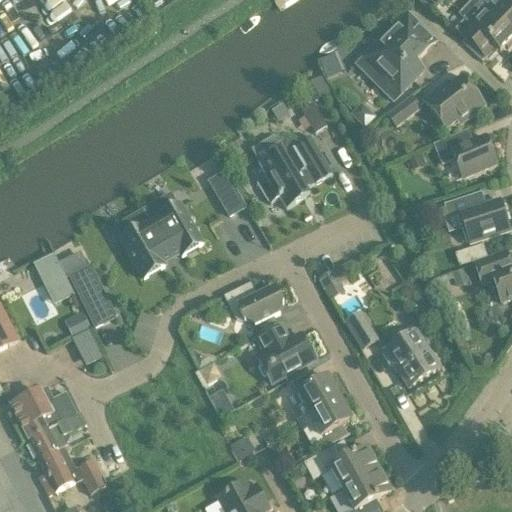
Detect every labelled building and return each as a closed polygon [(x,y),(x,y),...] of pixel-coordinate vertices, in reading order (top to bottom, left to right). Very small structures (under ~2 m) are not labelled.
[(511,0),(494,0),(485,10),(511,35),(511,0)] [(511,44),(511,35),(485,10),(470,26),(467,23),(456,34),(478,55),(488,45),(498,54),(503,48),(505,51),(511,44)] [(414,65),(434,45),(406,17),(394,29),(403,37),(386,54),(391,59),(377,72),(373,67),(371,69),(399,97),(422,74),(414,65)] [(422,104),(429,113),(445,134),(464,119),(467,122),(483,110),(461,80),(441,95),(439,91),(422,104)] [(420,113),(419,113),(409,100),(385,119),(396,132),(420,113)] [(327,129),(317,113),(313,106),(302,113),(316,136),(327,129)] [(359,107),(349,118),(363,132),(373,121),(359,107)] [(462,183),(496,169),(483,140),(462,149),(457,138),(432,149),(441,170),(454,164),(462,183)] [(306,193),(332,177),(310,140),(298,147),(300,149),(286,157),(282,152),(258,167),(266,180),(257,186),(270,207),(278,202),(286,213),(310,199),(306,193)] [(225,176),(210,186),(227,216),(229,220),(245,211),(225,176)] [(469,250),(510,236),(499,203),(477,211),(472,198),(443,208),(447,221),(459,218),(469,250)] [(160,203),(143,214),(171,263),(180,258),(182,261),(203,249),(180,210),(168,216),(160,203)] [(132,237),(121,244),(144,283),(165,271),(163,268),(171,263),(143,214),(125,224),(132,237)] [(501,307),(511,303),(511,269),(511,270),(505,256),(474,268),(482,289),(493,285),(501,307)] [(51,259),(32,268),(53,309),(72,299),(51,259)] [(333,274),(319,282),(329,301),(343,294),(339,285),(357,276),(352,265),(333,274)] [(69,280),(95,330),(115,320),(89,270),(69,280)] [(251,298),(246,288),(224,299),(231,313),(235,322),(255,328),(255,329),(280,317),(280,316),(283,307),(284,307),(276,290),(256,299),(251,298)] [(0,353),(18,344),(0,310),(0,353)] [(363,353),(378,343),(361,316),(345,326),(363,353)] [(82,317),(67,324),(75,340),(90,332),(82,317)] [(272,387),(315,362),(302,338),(290,345),(281,329),(257,342),(266,358),(258,363),(272,387)] [(408,392),(441,371),(416,333),(384,354),(385,358),(383,360),(390,371),(393,369),(408,392)] [(299,424),(340,401),(328,380),(318,385),(312,374),(291,386),(297,397),(304,409),(294,415),(299,424)] [(47,389),(11,408),(27,440),(56,425),(76,415),(66,395),(53,402),(47,389)] [(340,401),(299,424),(304,433),(314,451),(324,445),(327,450),(348,438),(342,428),(351,423),(340,401)] [(56,425),(27,440),(39,463),(64,450),(68,448),(64,440),(84,429),(76,415),(56,425)] [(239,466),(255,457),(246,441),(230,449),(239,466)] [(49,498),(55,495),(56,495),(82,481),(91,497),(107,490),(93,464),(76,473),(64,450),(39,463),(46,477),(39,480),(49,498)] [(342,493),(379,472),(367,451),(342,464),(334,450),(304,467),(313,482),(331,472),(342,493)] [(367,511),(366,508),(391,494),(379,472),(342,493),(353,511),(367,511)] [(223,511),(268,511),(256,488),(249,492),(246,485),(217,501),(223,511)]
